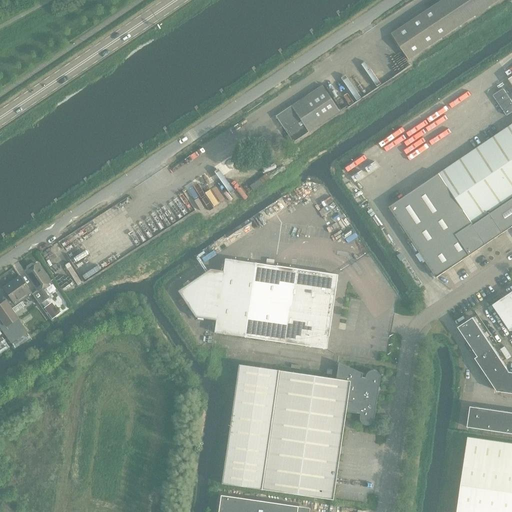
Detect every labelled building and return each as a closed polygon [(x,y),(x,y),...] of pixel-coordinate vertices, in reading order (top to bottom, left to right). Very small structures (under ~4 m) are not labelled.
[(498,0),(511,0),(511,1),(511,0),(443,0),(392,34),(409,60),(498,0)] [(292,142),(339,111),(322,86),(275,116),(292,142)] [(511,101),(503,89),(493,96),(507,116),(511,112),(511,101)] [(472,224),(500,205),(511,196),(511,124),(439,174),(472,224)] [(389,207),(436,277),(437,278),(486,244),(472,224),(439,174),(389,207)] [(511,196),(500,205),(472,224),(487,244),(511,226),(511,196)] [(177,291),(195,318),(215,321),(214,333),(326,349),(337,275),(255,263),(224,259),(223,271),(210,269),(177,291)] [(28,270),(25,272),(37,290),(32,294),(39,305),(49,298),(43,289),(43,287),(50,282),(37,264),(34,266),(32,265),(28,268),(28,270)] [(3,288),(7,294),(4,295),(3,299),(5,302),(0,305),(0,317),(7,327),(18,319),(9,308),(14,304),(15,305),(31,293),(19,277),(12,281),(3,288)] [(510,331),(511,328),(511,291),(492,305),(510,331)] [(55,308),(48,313),(52,318),(59,313),(55,308)] [(511,372),(510,372),(473,317),(458,327),(478,357),(475,358),(497,392),(511,393),(511,372)] [(14,342),(17,346),(31,337),(28,332),(14,342)] [(0,352),(9,347),(3,337),(0,339),(0,352)] [(336,379),(278,371),(278,370),(278,371),(238,365),(221,484),(261,489),(260,490),(261,490),(261,489),(332,500),(345,412),(360,414),(359,418),(359,419),(359,420),(360,421),(360,422),(361,423),(362,424),(363,424),(364,425),(365,425),(366,425),(368,425),(369,425),(369,424),(370,424),(371,423),(372,422),(372,421),(373,420),(373,419),(373,417),(379,379),(379,378),(379,377),(379,376),(379,375),(378,374),(377,373),(376,372),(375,371),(374,371),(372,371),(371,371),(370,371),(369,371),(368,372),(367,372),(367,373),(366,374),(365,375),(365,376),(365,378),(361,377),(362,374),(362,373),(338,363),(336,379)] [(511,433),(511,412),(471,407),(468,427),(511,433)] [(457,511),(511,511),(511,444),(468,438),(457,511)] [(220,495),(217,511),(296,511),(297,506),(220,495)]
